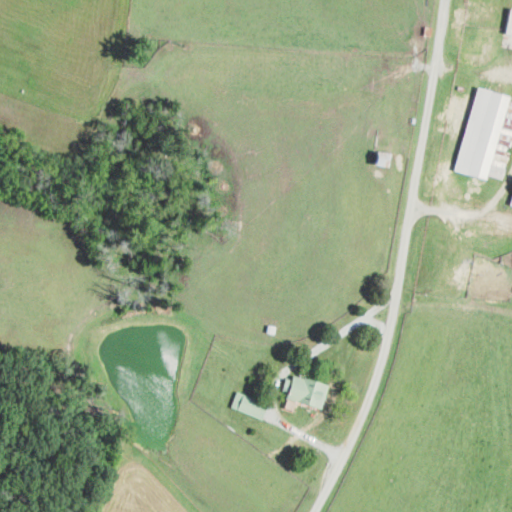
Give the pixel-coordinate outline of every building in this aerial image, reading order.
[(511,8),(505,7),(500,33),(511,35),(511,8)] [(451,171),(482,179),(483,174),(500,179),(511,131),(511,101),(505,100),(506,95),(472,86),(451,171)] [(484,262),(466,257),(458,286),(475,291),(484,262)] [(326,384),(289,372),(282,396),(319,407),(326,384)] [(227,406),(258,418),(264,403),(234,390),(227,406)]
